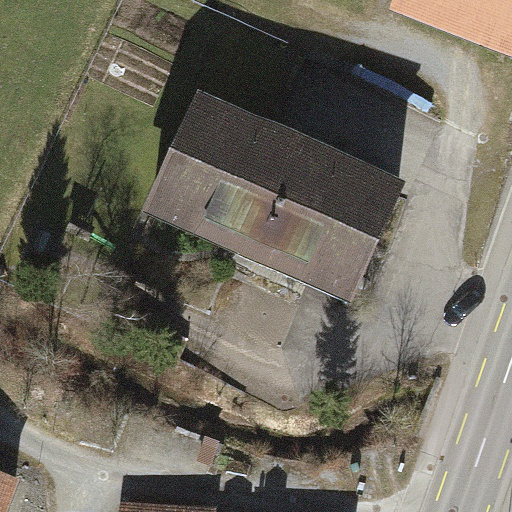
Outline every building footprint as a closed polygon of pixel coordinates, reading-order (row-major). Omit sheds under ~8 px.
[(511,0),(394,0),(390,11),(511,57),(511,0)] [(357,305),(410,185),(268,122),(203,94),(150,214),(357,305)] [(208,437),(199,462),(214,467),(223,443),(208,437)] [(0,511),(10,511),(22,482),(0,473),(0,511)] [(165,511),(166,506),(122,502),(120,511),(165,511)]
